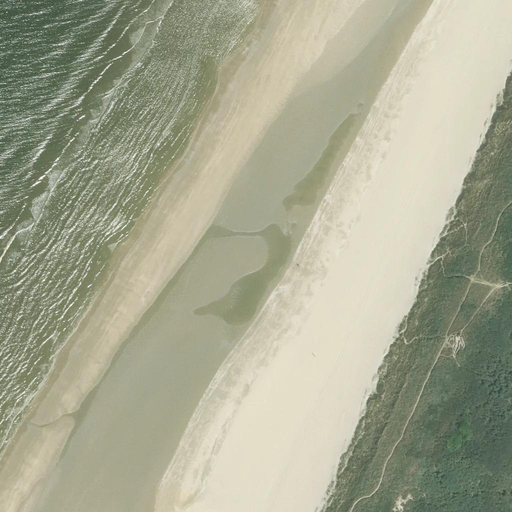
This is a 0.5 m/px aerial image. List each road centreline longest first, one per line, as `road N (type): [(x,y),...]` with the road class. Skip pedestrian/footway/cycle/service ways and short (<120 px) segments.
road 1 (track): [(495,285),(464,330),(443,338),(423,335),(405,344),(352,325)]
road 2 (track): [(511,281),(445,277),(440,258),(425,266),(384,255)]
